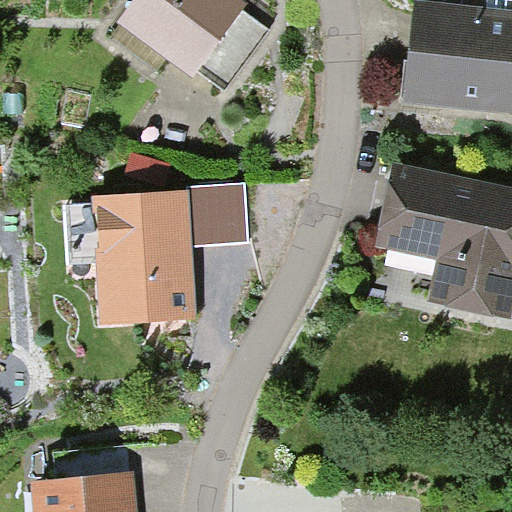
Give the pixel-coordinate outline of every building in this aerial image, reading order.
[(124,0),(117,11),(193,65),(232,10),(238,0),(124,0)] [(511,19),(420,7),(408,95),(511,109),(511,19)] [(232,10),(193,65),(231,91),(270,36),(232,10)] [(511,306),(511,197),(397,170),(381,237),(451,254),(440,298),(510,315),(511,306)] [(98,196),(107,317),(195,311),(190,246),(250,241),(246,185),(98,196)] [(37,480),(39,511),(142,511),(139,473),(37,480)]
